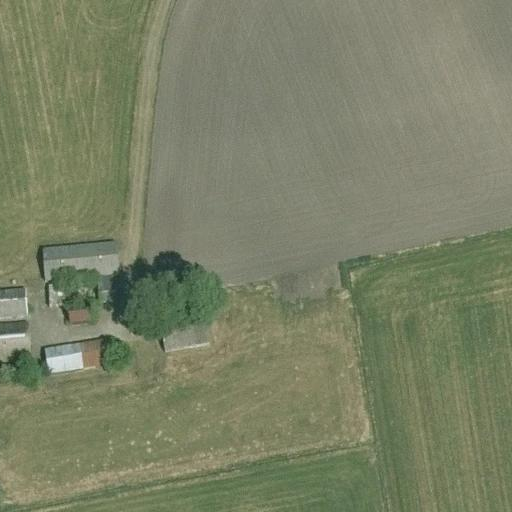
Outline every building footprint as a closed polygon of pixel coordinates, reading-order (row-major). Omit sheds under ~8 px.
[(47,271),(121,268),(120,244),(47,247),(47,271)] [(53,293),(54,306),(67,306),(67,321),(98,320),(96,291),(53,293)] [(0,318),(31,317),(30,295),(0,296),(0,318)] [(30,332),(0,333),(0,362),(32,361),(30,332)] [(109,349),(88,349),(88,366),(109,366),(109,349)] [(52,373),(87,368),(85,351),(50,356),(52,373)] [(86,488),(113,483),(105,439),(78,443),(86,488)] [(180,446),(154,451),(158,473),(185,468),(180,446)]
